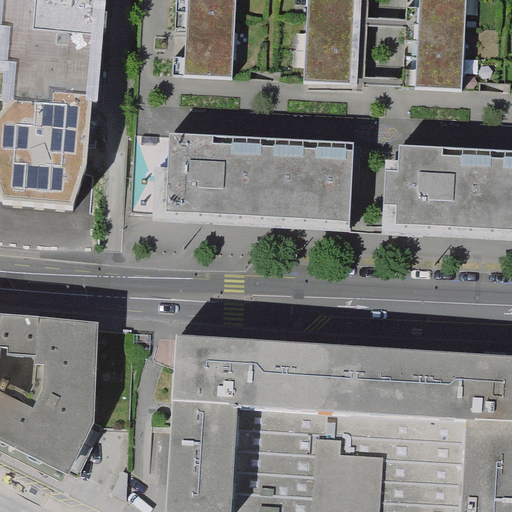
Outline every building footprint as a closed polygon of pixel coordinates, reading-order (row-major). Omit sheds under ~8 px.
[(92,111),(101,0),(0,0),(0,32),(0,33),(0,38),(0,59),(7,60),(5,100),(17,101),(0,119),(0,193),(4,205),(71,211),(85,163),(92,111)] [(238,0),(187,0),(183,81),(234,84),(238,0)] [(359,0),(307,0),(303,92),(354,94),(359,0)] [(468,0),(421,0),(417,98),(464,100),(468,0)] [(209,142),(170,140),(168,186),(150,186),(148,228),(202,230),(351,237),(355,148),(209,142)] [(511,156),(431,152),(392,150),(391,173),(378,173),(374,239),(501,245),(511,245),(511,156)] [(0,328),(0,358),(42,362),(43,326),(0,323),(0,328)] [(95,330),(43,326),(42,362),(41,371),(48,371),(92,375),(95,330)] [(357,418),(361,344),(181,335),(177,408),(246,412),(357,418)] [(511,352),(361,344),(357,418),(478,424),(511,425),(511,352)] [(46,396),(38,412),(19,450),(75,479),(92,437),(92,375),(48,371),(46,396)] [(0,440),(19,450),(38,412),(0,392),(0,440)] [(240,511),(246,412),(177,408),(171,511),(240,511)] [(246,412),(240,511),(473,511),(478,424),(357,418),(246,412)] [(511,511),(511,425),(478,424),(473,511),(511,511)]
